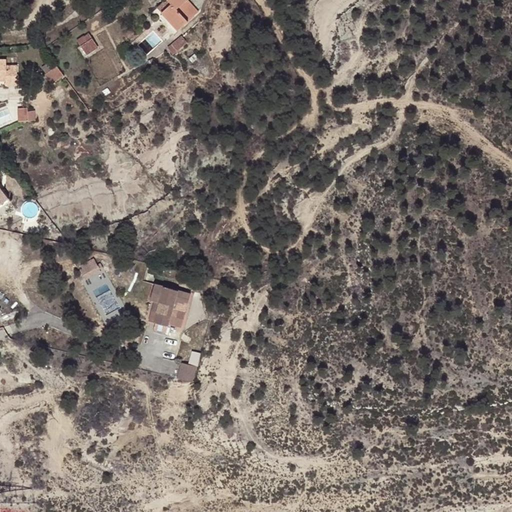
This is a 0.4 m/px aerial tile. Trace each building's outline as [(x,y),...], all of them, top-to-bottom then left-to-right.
[(168,2),(166,0),(158,0),(152,5),(157,10),(168,2)] [(194,13),(184,0),(166,0),(168,2),(157,10),(172,30),(194,13)] [(83,42),(73,30),(63,39),(71,50),(83,42)] [(167,51),(180,41),(176,36),(163,46),(167,51)] [(159,49),(163,54),(167,51),(163,46),(159,49)] [(27,64),(32,70),(39,65),(35,58),(27,64)] [(38,81),(50,72),(42,62),(39,65),(32,70),(31,71),(38,81)] [(3,105),(4,118),(22,117),(20,107),(13,108),(13,104),(3,105)] [(13,158),(7,162),(10,167),(16,163),(13,158)] [(96,258),(79,265),(85,279),(102,272),(96,258)] [(97,275),(84,282),(85,285),(83,286),(89,297),(104,289),(97,275)] [(191,322),(194,311),(158,301),(153,317),(157,318),(162,319),(157,339),(172,343),(172,341),(185,345),(189,329),(181,327),(180,334),(175,332),(179,319),(191,322)] [(152,337),(157,339),(162,319),(157,318),(152,337)] [(196,381),(201,352),(192,350),(190,363),(180,362),(178,378),(196,381)] [(184,379),(180,395),(196,399),(200,383),(184,379)]
